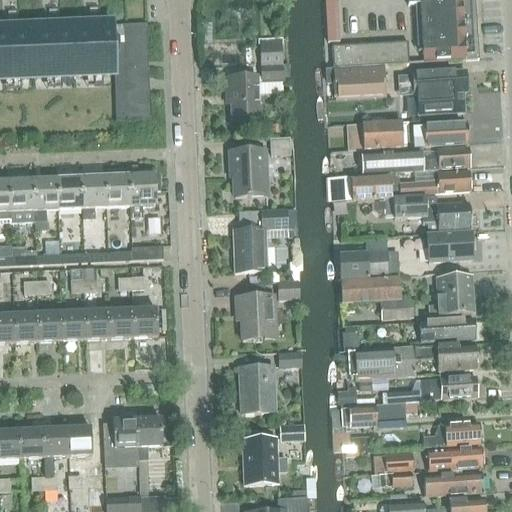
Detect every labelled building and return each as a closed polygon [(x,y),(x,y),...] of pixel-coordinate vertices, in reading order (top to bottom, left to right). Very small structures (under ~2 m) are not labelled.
[(325,0),(328,44),(339,44),(337,0),(325,0)] [(420,7),(423,65),(423,66),(464,63),(478,46),(474,0),(407,0),(408,8),(420,7)] [(113,26),(0,31),(0,80),(6,80),(21,79),(34,79),(46,78),(62,78),(87,76),(103,76),(114,75),(116,124),(150,122),(149,92),(149,80),(148,70),(145,70),(145,64),(148,63),(146,26),(113,28),(113,26)] [(407,44),(332,48),(333,70),(382,68),(409,67),(407,44)] [(260,47),(261,68),(262,84),(282,83),(281,46),(260,47)] [(382,68),(333,70),(327,70),(328,82),(334,81),(335,102),(385,100),(382,68)] [(465,73),(416,76),(417,98),(418,118),(464,115),(463,95),(466,94),(465,73)] [(231,97),(232,122),(258,121),(256,80),(226,81),(227,97),(231,97)] [(362,127),(362,137),(363,153),(403,151),(401,125),(362,127)] [(414,139),(424,139),(425,149),(468,147),(467,126),(413,129),(414,139)] [(271,142),(271,159),(290,158),(290,141),(271,142)] [(361,158),(362,177),(469,170),(468,150),(437,152),(437,162),(422,163),(422,155),(361,158)] [(233,173),(234,200),(267,199),(265,153),(230,155),(230,173),(233,173)] [(129,179),(130,210),(131,222),(143,221),(142,209),(155,209),(154,195),(160,195),(159,176),(155,172),(137,172),(129,173),(129,179)] [(105,180),(106,211),(130,210),(129,179),(119,179),(119,176),(116,173),(108,174),(105,176),(105,180)] [(399,187),(400,199),(422,198),(422,197),(469,194),(468,174),(437,176),(438,186),(435,186),(435,185),(399,187)] [(350,179),(337,180),(338,204),(352,203),(392,200),(391,179),(351,182),(350,179)] [(95,223),(94,211),(106,211),(105,180),(81,181),(82,212),(83,223),(95,223)] [(81,181),(57,182),(58,213),(82,212),(81,181)] [(47,225),(46,213),(58,213),(57,182),(33,183),(34,214),(35,225),(47,225)] [(35,225),(34,214),(33,183),(9,184),(10,215),(10,223),(11,226),(35,225)] [(10,215),(9,184),(0,184),(0,223),(10,223),(10,215)] [(437,224),(437,235),(471,233),(469,206),(426,208),(426,199),(393,201),(394,221),(426,220),(426,225),(437,224)] [(260,214),(261,227),(287,226),(286,213),(260,214)] [(233,234),(235,276),(267,275),(265,233),(233,234)] [(426,238),(428,266),(472,263),(471,236),(426,238)] [(162,250),(131,251),(132,255),(132,264),(163,263),(162,250)] [(387,254),(339,257),(340,282),(388,279),(389,281),(399,280),(398,260),(387,260),(387,254)] [(132,255),(108,256),(108,265),(132,264),(132,255)] [(108,256),(84,257),(84,266),(108,265),(108,256)] [(84,257),(60,258),(60,267),(84,266),(84,257)] [(60,258),(36,259),(36,268),(60,267),(60,258)] [(36,259),(12,260),(12,269),(36,268),(36,259)] [(12,260),(0,260),(0,269),(12,269),(12,260)] [(131,294),(130,270),(118,271),(119,281),(118,281),(119,294),(131,294)] [(130,270),(131,294),(144,293),(143,270),(130,270)] [(83,282),(84,296),(96,296),(95,272),(83,272),(83,282)] [(474,317),(472,278),(436,280),(438,307),(427,308),(428,320),(474,317)] [(340,283),(341,306),(400,302),(399,280),(389,281),(340,283)] [(83,282),(71,282),(72,297),(84,296),(83,282)] [(37,285),(37,298),(50,298),(49,284),(37,285)] [(299,302),(298,284),(277,285),(278,303),(299,302)] [(37,285),(24,285),(24,299),(37,298),(37,285)] [(236,300),(237,317),(241,317),(242,344),(275,342),(273,298),(236,300)] [(145,302),(146,312),(132,313),(133,341),(157,340),(156,302),(145,302)] [(380,304),(381,322),(413,320),(412,302),(380,304)] [(131,306),(122,306),(122,313),(108,314),(109,342),(133,341),(132,313),(131,306)] [(108,314),(85,315),(86,343),(109,342),(108,314)] [(85,315),(61,316),(62,344),(86,343),(85,315)] [(61,316),(37,317),(39,345),(62,344),(61,316)] [(37,317),(14,318),(15,346),(39,345),(37,317)] [(14,318),(0,318),(0,346),(15,346),(14,318)] [(420,325),(421,346),(474,342),(473,321),(420,325)] [(343,354),(353,354),(358,354),(357,334),(342,335),(343,354)] [(473,347),(413,350),(414,363),(438,361),(439,374),(475,372),(473,347)] [(358,354),(353,354),(355,378),(414,374),(414,363),(413,350),(358,354)] [(278,357),(278,371),(301,370),(301,356),(278,357)] [(239,371),(241,417),(275,415),(273,369),(239,371)] [(421,393),(382,395),(382,406),(477,400),(475,380),(420,383),(421,393)] [(348,410),(349,412),(350,430),(375,429),(374,409),(348,410)] [(148,463),(147,450),(162,449),(161,421),(137,422),(138,450),(138,464),(148,463)] [(124,470),(124,451),(138,450),(137,422),(112,423),(113,440),(103,440),(104,471),(124,470)] [(423,440),(423,450),(480,447),(478,426),(438,429),(438,439),(423,440)] [(280,429),(280,445),(304,444),(304,428),(280,429)] [(90,430),(66,432),(67,460),(91,459),(90,430)] [(66,432),(42,433),(43,461),(44,480),(54,479),(53,460),(67,460),(66,432)] [(20,462),(43,461),(42,433),(19,434),(20,462)] [(0,462),(20,462),(19,434),(0,434),(0,462)] [(242,443),(244,489),(278,487),(276,441),(242,443)] [(435,458),(436,473),(481,471),(480,450),(451,452),(451,457),(435,458)] [(386,478),(411,476),(412,476),(411,457),(385,458),(386,477),(386,478)] [(366,459),(366,476),(382,475),(382,458),(366,459)] [(424,479),(425,500),(482,496),(480,475),(424,479)] [(386,477),(379,478),(379,492),(411,490),(411,476),(386,478),(386,477)] [(82,478),(68,479),(68,492),(83,492),(82,478)] [(117,511),(115,478),(105,479),(105,511),(117,511)] [(43,480),(44,493),(44,511),(57,511),(56,479),(54,479),(44,480),(43,480)] [(31,494),(44,493),(43,480),(31,480),(31,494)] [(0,482),(0,495),(10,495),(10,482),(0,482)] [(140,500),(140,511),(165,511),(165,499),(140,500)] [(128,511),(140,511),(140,500),(128,501),(128,511)] [(306,511),(306,500),(277,501),(276,511),(306,511)] [(387,507),(387,511),(483,511),(483,500),(449,503),(449,511),(423,511),(423,504),(387,507)]
